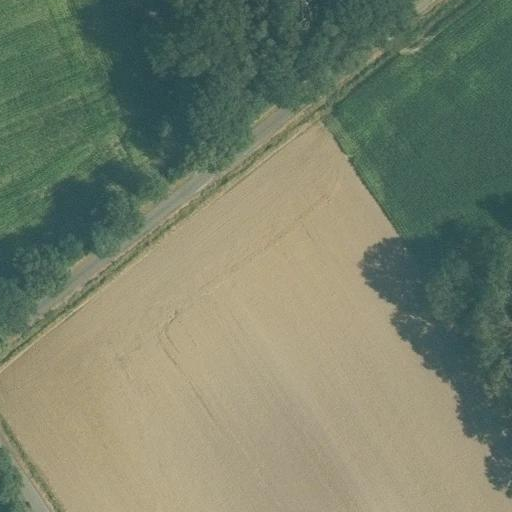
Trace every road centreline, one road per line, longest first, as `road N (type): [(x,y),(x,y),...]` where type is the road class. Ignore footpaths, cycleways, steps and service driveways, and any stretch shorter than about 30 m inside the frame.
road 1 (track): [(0,330),(441,0)]
road 2 (track): [(140,0),(224,166)]
